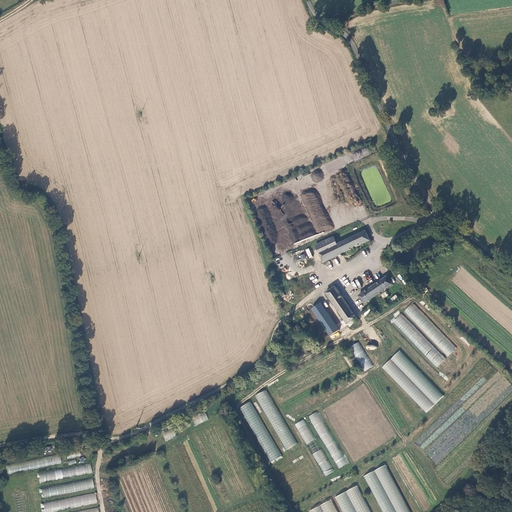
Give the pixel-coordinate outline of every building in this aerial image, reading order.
[(320,184),(324,177),(314,171),(310,178),(320,184)] [(324,229),(325,232),(333,229),(328,217),(324,219),(323,214),(311,219),(316,232),(324,229)] [(334,237),(316,245),(323,264),(371,241),(366,231),(338,244),(334,237)] [(364,304),(393,284),(387,276),(359,295),(364,304)] [(357,279),(351,283),(355,290),(361,286),(357,279)] [(358,318),(336,285),(325,293),(348,325),(358,318)] [(456,349),(413,304),(405,312),(448,357),(456,349)] [(446,359),(402,314),(394,323),(437,368),(446,359)] [(332,339),(322,322),(314,326),(323,344),(332,339)] [(438,375),(389,323),(384,327),(434,379),(438,375)] [(374,365),(359,342),(350,348),(365,371),(374,365)] [(341,356),(338,350),(271,385),(275,391),(341,356)] [(426,413),(444,396),(399,350),(381,367),(426,413)] [(346,364),(343,358),(276,394),(280,400),(346,364)] [(350,373),(347,367),(279,403),(282,409),(350,373)] [(407,424),(377,372),(368,377),(398,429),(407,424)] [(394,433),(363,381),(353,387),(383,439),(394,433)] [(298,445),(267,390),(256,396),(287,451),(298,445)] [(383,443),(352,391),(347,394),(377,446),(383,443)] [(373,442),(345,395),(340,398),(368,445),(373,442)] [(369,451),(339,400),(333,403),(363,454),(369,451)] [(283,456),(251,402),(240,408),(272,463),(283,456)] [(362,454),(331,403),(322,408),(353,460),(362,454)] [(348,463),(318,411),(308,417),(339,469),(348,463)] [(204,412),(191,417),(195,426),(208,421),(204,412)] [(335,471),(304,420),(295,425),(326,477),(335,471)] [(171,428),(161,433),(165,442),(176,438),(171,428)] [(79,451),(66,453),(67,459),(80,457),(79,451)] [(59,454),(5,466),(7,475),(61,464),(59,454)] [(90,464),(38,474),(40,484),(92,473),(90,464)] [(409,511),(386,464),(364,475),(382,511),(409,511)] [(91,479),(41,490),(43,499),(93,489),(91,479)] [(336,496),(343,511),(370,511),(358,485),(336,496)] [(94,494),(43,504),(44,511),(54,511),(96,503),(94,494)] [(311,509),(312,511),(338,511),(333,499),(311,509)]
